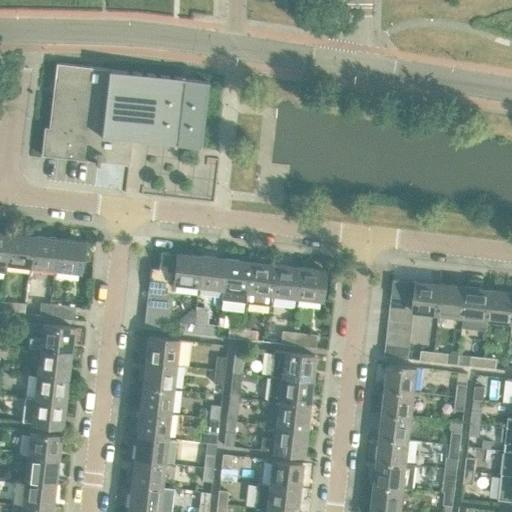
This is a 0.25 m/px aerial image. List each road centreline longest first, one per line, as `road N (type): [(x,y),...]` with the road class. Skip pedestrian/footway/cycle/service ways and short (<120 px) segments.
road 1 (residential): [(88,511),(124,208)]
road 2 (residential): [(332,511),(363,236)]
road 3 (residential): [(363,236),(124,208)]
road 4 (tertiary): [(24,29),(135,32),(234,47)]
road 5 (residential): [(1,192),(24,29)]
road 6 (tertiary): [(355,65),(511,90)]
road 7 (residential): [(511,254),(363,236)]
road 8 (residential): [(124,208),(1,192)]
road 9 (tertiary): [(234,47),(355,65)]
